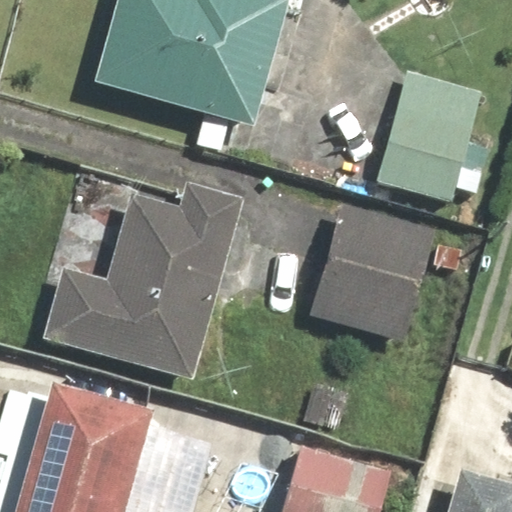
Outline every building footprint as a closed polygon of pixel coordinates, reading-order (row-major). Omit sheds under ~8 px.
[(102,0),(80,86),(237,128),(271,0),(102,0)] [(475,96),(403,75),(369,194),(441,215),(475,96)] [(50,270),(30,343),(178,384),(229,202),(173,187),(166,210),(118,197),(94,283),(50,270)] [(419,237),(323,213),(298,318),(393,342),(419,237)] [(110,511),(138,414),(35,385),(0,511),(110,511)] [(371,511),(382,478),(290,449),(270,511),(371,511)] [(447,472),(435,511),(505,511),(511,491),(447,472)]
